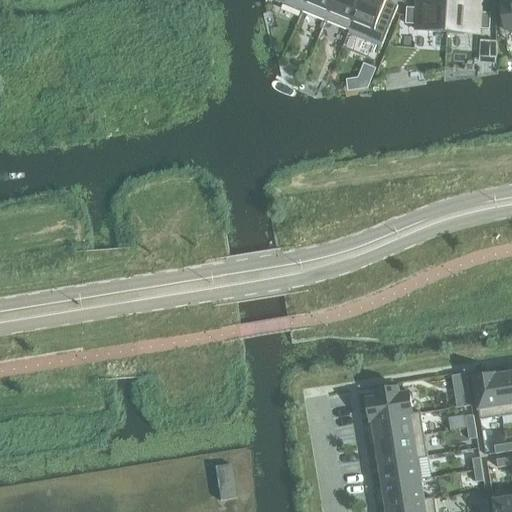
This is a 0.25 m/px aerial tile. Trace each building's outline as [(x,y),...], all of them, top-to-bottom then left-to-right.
[(281,0),(280,3),(302,12),(307,0),(281,0)] [(307,0),(302,12),(326,21),(334,0),(307,0)] [(334,0),(326,21),(349,31),(361,0),(334,0)] [(361,0),(349,31),(382,45),(398,6),(387,2),(387,0),(361,0)] [(407,8),(406,24),(416,25),(415,30),(448,32),(449,0),(417,0),(417,9),(407,8)] [(449,0),(448,32),(480,34),(480,29),(490,30),(491,14),(481,13),(482,0),(449,0)] [(511,0),(501,0),(506,31),(511,29),(511,0)] [(482,37),(481,60),(498,61),(499,38),(482,37)] [(364,66),(359,79),(368,83),(373,69),(364,66)] [(467,372),(452,375),(454,388),(469,386),(467,372)] [(511,373),(497,376),(503,416),(511,415),(511,373)] [(497,374),(474,377),(480,420),(503,416),(497,376),(497,374)] [(377,397),(368,398),(372,422),(374,422),(413,416),(413,414),(410,393),(400,394),(399,388),(376,392),(377,397)] [(470,394),(462,395),(464,407),(472,406),(470,394)] [(413,416),(374,422),(377,443),(424,435),(421,413),(413,414),(413,416)] [(474,415),(466,417),(468,428),(476,427),(474,415)] [(476,427),(468,428),(470,440),(477,439),(476,427)] [(424,435),(377,443),(381,465),(419,459),(428,458),(424,435)] [(506,444),(495,446),(496,454),(508,452),(506,444)] [(481,458),(473,460),(475,471),(482,470),(481,458)] [(509,458),(497,460),(498,468),(510,466),(509,458)] [(419,459),(381,465),(384,486),(422,480),(419,459)] [(228,463),(213,466),(219,501),(234,499),(228,463)] [(482,470),(475,471),(476,483),(484,481),(482,470)] [(422,480),(384,486),(387,506),(425,500),(422,480)] [(511,511),(511,497),(493,500),(495,511),(511,511)] [(425,500),(387,506),(388,511),(436,511),(434,499),(425,500)] [(489,511),(487,501),(479,502),(481,511),(489,511)]
